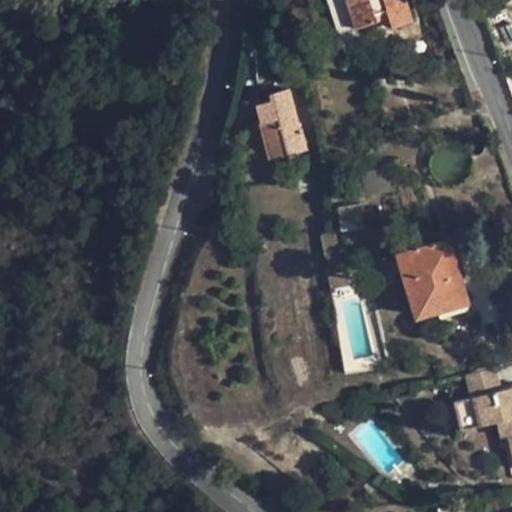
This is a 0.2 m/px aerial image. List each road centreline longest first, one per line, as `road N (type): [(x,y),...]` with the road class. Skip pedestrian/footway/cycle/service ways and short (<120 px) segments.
road 1 (unclassified): [(245,511),(157,430),(141,383),(142,345),(216,87),(222,0)]
road 2 (residential): [(460,0),(511,137)]
